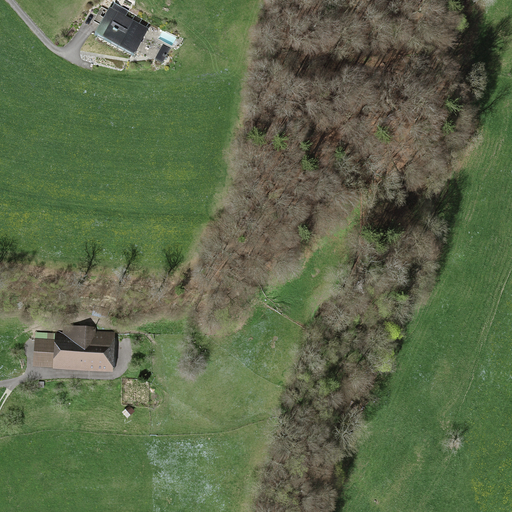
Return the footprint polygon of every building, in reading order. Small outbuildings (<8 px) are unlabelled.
[(127,10),(115,3),(98,36),(133,55),(147,28),(124,16),(127,10)] [(171,49),(164,45),(155,60),(163,64),(167,57),(171,49)] [(108,316),(109,308),(95,306),(93,314),(108,316)] [(58,335),(57,341),(37,340),(35,365),(88,369),(89,365),(108,366),(110,333),(95,332),(95,328),(64,326),(64,335),(58,335)] [(347,415),(351,417),(357,405),(354,403),(347,400),(341,412),(347,415)]
